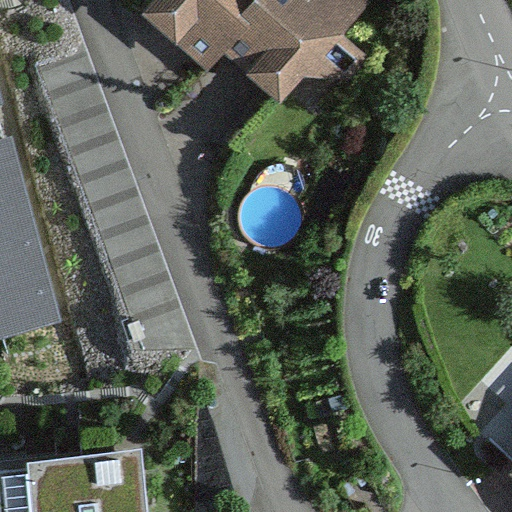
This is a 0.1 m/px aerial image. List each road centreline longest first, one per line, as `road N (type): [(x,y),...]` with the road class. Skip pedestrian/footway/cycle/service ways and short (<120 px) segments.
road 1 (residential): [(290,511),(270,487),(91,0)]
road 2 (residential): [(511,81),(418,186),(388,270),(387,363),(446,510)]
